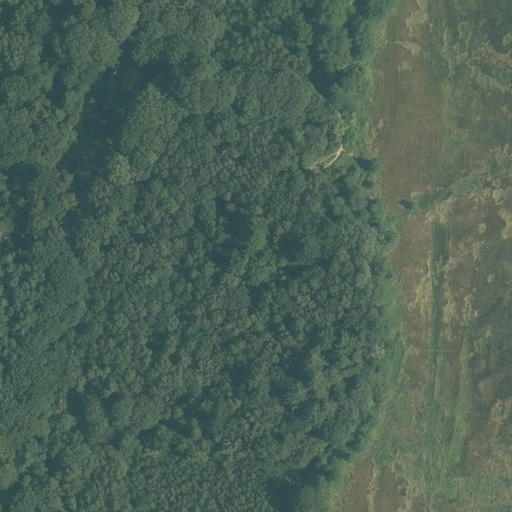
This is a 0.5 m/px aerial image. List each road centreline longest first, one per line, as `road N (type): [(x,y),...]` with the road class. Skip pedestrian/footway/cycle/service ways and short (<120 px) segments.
road 1 (track): [(77,276),(174,77)]
road 2 (track): [(7,443),(77,276)]
road 3 (track): [(174,77),(318,97)]
